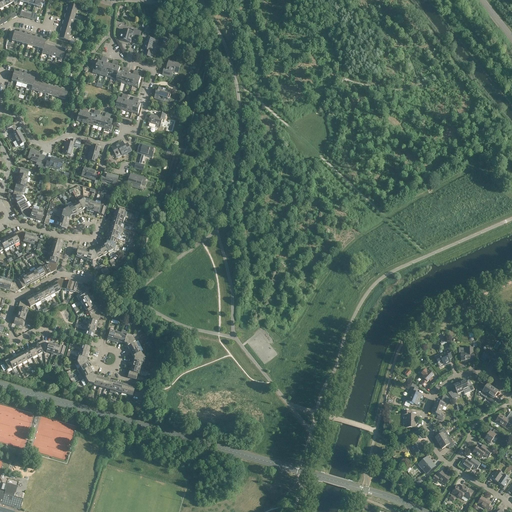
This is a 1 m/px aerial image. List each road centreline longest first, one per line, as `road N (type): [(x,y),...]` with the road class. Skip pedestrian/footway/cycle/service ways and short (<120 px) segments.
road 1 (residential): [(511,507),(449,465),(426,421),(434,393),(477,373),(496,379),(511,402)]
road 2 (residential): [(13,344),(37,331),(100,343),(108,317),(91,281),(62,274)]
road 3 (track): [(308,144),(427,255)]
road 4 (residential): [(111,38),(124,59),(155,68),(139,126),(105,144)]
